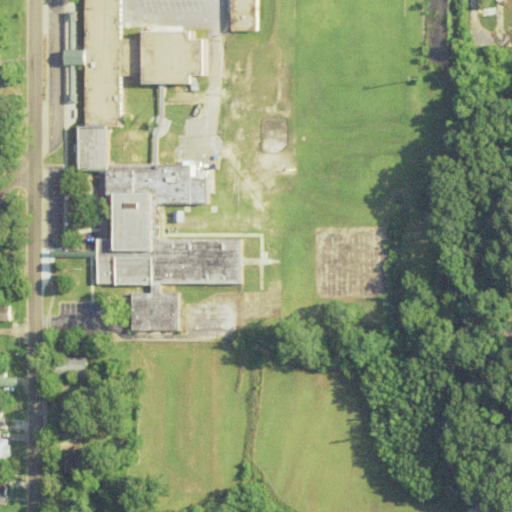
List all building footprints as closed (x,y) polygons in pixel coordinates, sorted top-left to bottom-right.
[(84,0),(124,0),(124,23),(125,36),(138,36),(138,28),(196,27),(196,40),(207,40),(208,77),(193,78),(193,83),(146,84),(145,73),(119,74),(120,122),(87,122),(84,0)] [(231,0),(258,0),(259,30),(232,31),(231,0)] [(79,126),(109,126),(109,165),(193,164),(194,181),(209,181),(209,205),(161,206),(162,239),(243,238),(244,284),(98,286),(98,240),(118,239),(118,205),(99,205),(99,172),(79,172),(79,126)] [(132,294),(184,293),(184,332),(133,333),(132,294)] [(88,379),(88,358),(55,358),(55,379),(88,379)] [(8,370),(0,369),(0,387),(18,387),(18,377),(8,377),(8,370)] [(63,440),(82,440),(82,404),(63,404),(63,440)] [(12,440),(0,439),(0,464),(12,465),(12,440)] [(59,475),(82,475),(82,459),(59,459),(59,475)] [(11,487),(0,485),(0,504),(9,506),(11,487)]
